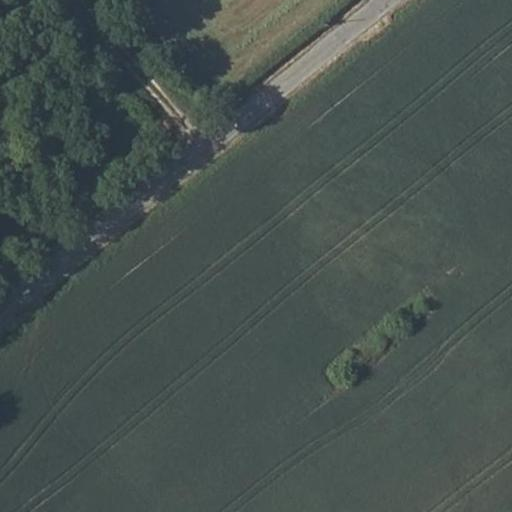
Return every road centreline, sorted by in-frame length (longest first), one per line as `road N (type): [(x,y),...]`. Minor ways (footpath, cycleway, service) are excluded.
road 1 (residential): [(387,0),(0,318)]
road 2 (track): [(76,0),(201,150)]
